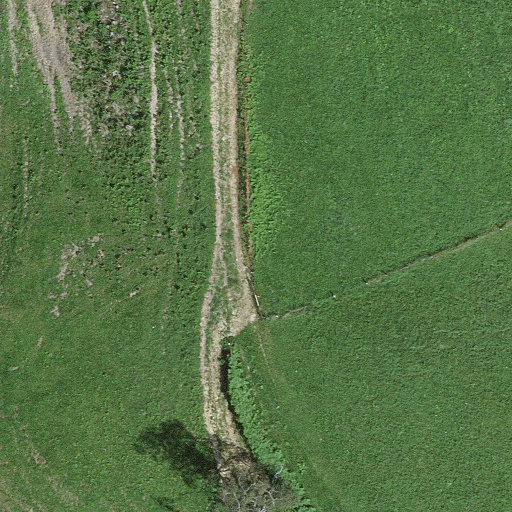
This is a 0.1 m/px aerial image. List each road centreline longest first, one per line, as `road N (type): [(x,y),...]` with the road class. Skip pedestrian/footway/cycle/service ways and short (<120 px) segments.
road 1 (track): [(247,511),(215,365),(227,250),(227,0)]
road 2 (track): [(227,250),(250,351),(282,434),(331,511)]
